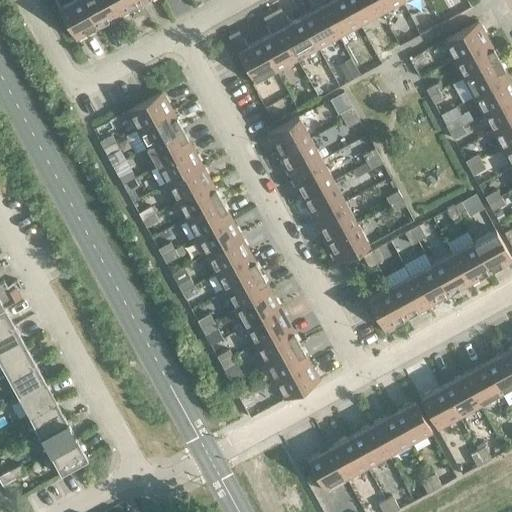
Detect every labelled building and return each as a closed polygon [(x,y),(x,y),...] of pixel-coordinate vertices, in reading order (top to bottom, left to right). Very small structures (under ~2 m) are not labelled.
[(97,27),(82,0),(71,0),(58,8),(75,39),(97,27)] [(119,16),(110,0),(82,0),(97,27),(119,16)] [(140,4),(137,0),(110,0),(119,16),(140,4)] [(339,36),(319,0),(308,0),(313,9),(301,16),(318,47),(339,36)] [(319,0),(339,36),(360,25),(346,0),(319,0)] [(381,13),(374,0),(346,0),(360,25),(381,13)] [(374,0),(381,13),(402,2),(401,0),(374,0)] [(280,7),(271,12),(297,59),(318,47),(301,16),(289,23),(280,7)] [(297,59),(271,12),(263,16),(271,32),(259,39),(276,71),(297,59)] [(489,40),(478,20),(442,40),(453,59),(489,40)] [(238,30),(228,35),(254,82),(276,71),(259,39),(246,46),(238,30)] [(498,58),(489,40),(453,59),(463,77),(498,58)] [(425,59),(421,51),(409,58),(413,66),(425,59)] [(508,75),(498,58),(463,77),(472,95),(508,75)] [(353,61),(340,68),(347,81),(360,74),(353,61)] [(511,96),(511,82),(508,75),(472,95),(482,113),(511,96)] [(438,81),(426,88),(429,95),(442,88),(438,81)] [(446,96),(442,88),(429,95),(433,102),(446,96)] [(172,109),(162,91),(126,110),(136,129),(172,109)] [(511,119),(511,96),(482,113),(492,131),(511,119)] [(355,112),(352,106),(339,112),(343,119),(355,112)] [(182,127),(172,109),(136,129),(146,147),(182,127)] [(359,119),(355,112),(343,119),(347,126),(359,119)] [(310,137),(298,115),(266,132),(279,155),(310,137)] [(457,117),(445,124),(449,131),(461,124),(457,117)] [(511,142),(511,119),(492,131),(502,149),(511,142)] [(465,131),(461,124),(449,131),(453,138),(465,131)] [(192,145),(182,127),(146,147),(156,165),(192,145)] [(111,134),(99,141),(103,147),(115,141),(111,134)] [(322,159),(310,137),(279,155),(290,176),(322,159)] [(119,148),(115,141),(103,147),(107,155),(119,148)] [(511,166),(511,142),(502,149),(511,166)] [(201,163),(192,145),(156,165),(166,183),(201,163)] [(378,155),(375,148),(362,154),(366,161),(378,155)] [(477,153),(465,160),(468,167),(481,160),(477,153)] [(382,162),(378,155),(366,161),(366,162),(370,168),(382,162)] [(333,180),(322,159),(290,176),(302,197),(333,180)] [(485,167),(481,160),(468,167),(472,174),(485,167)] [(356,176),(370,168),(366,162),(352,170),(356,176)] [(211,181),(201,163),(166,183),(175,201),(211,181)] [(131,169),(118,176),(122,183),(135,177),(131,169)] [(139,184),(135,177),(122,183),(126,190),(139,184)] [(345,201),(333,180),(302,197),(313,218),(345,201)] [(221,199),(211,181),(175,201),(185,219),(221,199)] [(496,189),(484,196),(488,203),(500,196),(496,189)] [(401,197),(398,190),(385,196),(389,204),(401,197)] [(504,203),(500,196),(488,203),(492,210),(504,203)] [(405,204),(401,197),(389,204),(393,211),(405,204)] [(231,217),(221,199),(185,219),(195,236),(231,217)] [(356,222),(345,201),(313,218),(325,239),(356,222)] [(467,213),(460,201),(454,204),(460,217),(467,213)] [(460,217),(454,204),(446,209),(453,221),(460,217)] [(150,205),(138,212),(142,219),(154,212),(150,205)] [(505,216),(501,209),(494,213),(498,220),(505,216)] [(158,219),(154,212),(142,219),(146,226),(158,219)] [(240,235),(231,217),(195,236),(205,254),(240,235)] [(368,244),(356,222),(325,239),(337,261),(368,244)] [(425,236),(418,224),(411,228),(418,240),(425,236)] [(418,240),(411,228),(404,231),(411,244),(418,240)] [(511,260),(511,259),(495,229),(473,241),(490,272),(511,260)] [(250,253),(240,235),(205,254),(214,272),(250,253)] [(170,241),(158,248),(162,255),(174,248),(170,241)] [(490,272),(473,241),(452,252),(469,284),(490,272)] [(383,259),(377,247),(369,251),(376,263),(383,259)] [(178,255),(174,248),(162,255),(165,262),(178,255)] [(376,263),(369,251),(362,255),(369,267),(376,263)] [(469,284),(452,252),(431,264),(448,295),(469,284)] [(260,270),(250,253),(214,272),(224,290),(260,270)] [(448,295),(431,264),(410,275),(427,307),(448,295)] [(270,288),(260,270),(224,290),(234,308),(270,288)] [(427,307),(410,275),(389,287),(406,318),(427,307)] [(190,277),(177,284),(181,291),(194,284),(190,277)] [(0,281),(0,307),(4,306),(21,297),(18,292),(22,290),(17,280),(7,285),(4,280),(0,281)] [(197,291),(194,284),(181,291),(185,298),(197,291)] [(406,318),(389,287),(366,299),(384,330),(406,318)] [(280,306),(270,288),(234,308),(244,326),(280,306)] [(0,307),(0,332),(14,324),(4,306),(0,307)] [(289,324),(280,306),(244,326),(254,344),(289,324)] [(209,313),(197,319),(201,326),(213,320),(209,313)] [(217,327),(213,320),(201,326),(205,333),(217,327)] [(0,356),(25,343),(14,324),(0,332),(0,356)] [(299,342),(289,324),(254,344),(263,362),(299,342)] [(309,360),(299,342),(263,362),(273,380),(309,360)] [(35,362),(25,343),(0,356),(0,362),(8,377),(35,362)] [(228,348),(216,355),(220,362),(232,356),(228,348)] [(511,387),(511,363),(505,350),(484,362),(501,394),(511,387)] [(236,362),(232,356),(220,362),(224,369),(236,362)] [(319,379),(309,360),(273,380),(284,398),(319,379)] [(45,381),(35,362),(8,377),(18,396),(45,381)] [(501,394),(484,362),(462,374),(480,405),(501,394)] [(480,405),(462,374),(442,385),(459,417),(480,405)] [(56,400),(45,381),(18,396),(29,415),(56,400)] [(248,384),(236,391),(240,398),(252,391),(248,384)] [(459,417),(442,385),(419,397),(437,429),(459,417)] [(256,398),(252,391),(240,398),(244,405),(256,398)] [(66,419),(56,400),(29,415),(39,434),(66,419)] [(431,432),(414,400),(392,412),(409,444),(431,432)] [(409,444),(392,412),(371,424),(388,455),(409,444)] [(76,438),(66,419),(39,434),(49,453),(76,438)] [(388,455),(371,424),(350,435),(367,467),(388,455)] [(367,467),(350,435),(329,447),(346,478),(367,467)] [(87,458),(76,438),(49,453),(60,473),(87,458)] [(484,445),(477,449),(483,462),(490,458),(484,445)] [(346,478),(329,447),(307,459),(324,490),(346,478)] [(483,462),(477,449),(470,453),(476,465),(483,462)] [(21,463),(9,470),(14,478),(26,472),(21,463)] [(14,478),(9,470),(0,474),(0,480),(2,484),(14,478)] [(434,472),(427,476),(434,489),(441,485),(434,472)] [(434,489),(427,476),(420,480),(427,492),(434,489)] [(392,495),(385,499),(392,511),(399,508),(392,495)] [(391,511),(392,511),(385,499),(378,503),(382,511),(391,511)]
